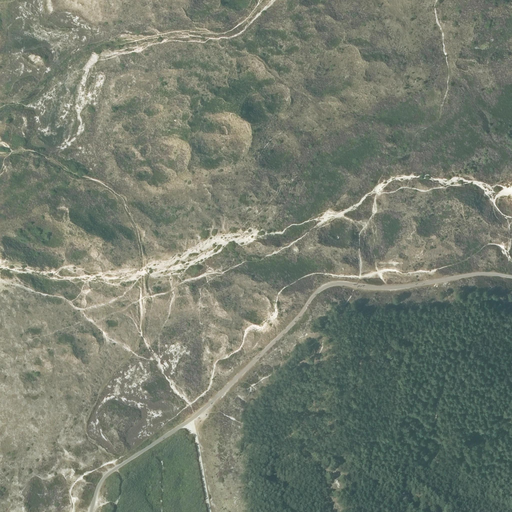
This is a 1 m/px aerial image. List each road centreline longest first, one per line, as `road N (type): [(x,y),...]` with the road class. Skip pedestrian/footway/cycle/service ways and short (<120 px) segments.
road 1 (unknown): [(136,280),(184,268),(230,241),(320,220),(397,176),(469,182),(493,201)]
road 2 (unknown): [(261,0),(230,28),(177,27),(85,51),(27,98),(0,107)]
road 3 (unknown): [(0,155),(39,160),(113,201),(132,229),(136,264)]
road 4 (track): [(511,303),(457,348),(440,395)]
